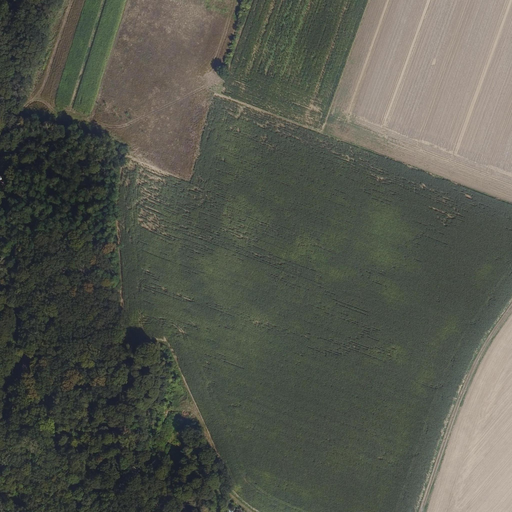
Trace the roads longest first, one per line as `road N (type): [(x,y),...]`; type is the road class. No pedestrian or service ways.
road 1 (unclassified): [(79,511),(25,346),(0,185)]
road 2 (track): [(420,511),(476,361),(511,306)]
